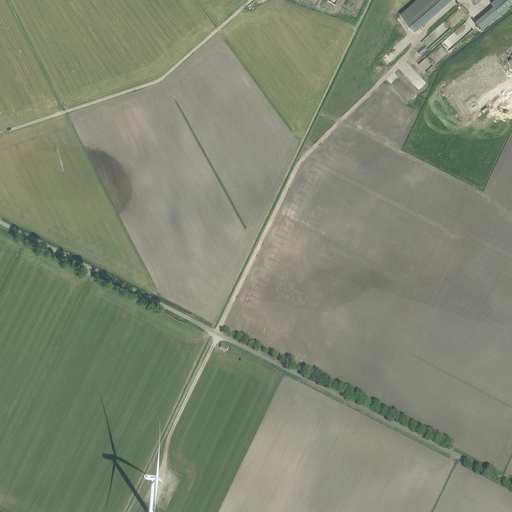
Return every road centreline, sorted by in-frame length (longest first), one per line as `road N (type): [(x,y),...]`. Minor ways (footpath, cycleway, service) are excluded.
road 1 (track): [(0,222),(511,481)]
road 2 (unknown): [(214,330),(297,166),(384,75)]
